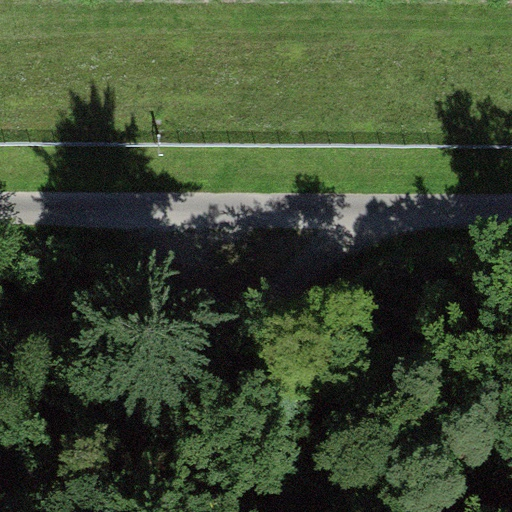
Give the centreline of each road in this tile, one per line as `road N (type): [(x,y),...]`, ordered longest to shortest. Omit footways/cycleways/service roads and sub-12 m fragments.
road 1 (track): [(0,204),(511,208)]
road 2 (track): [(205,511),(272,204)]
